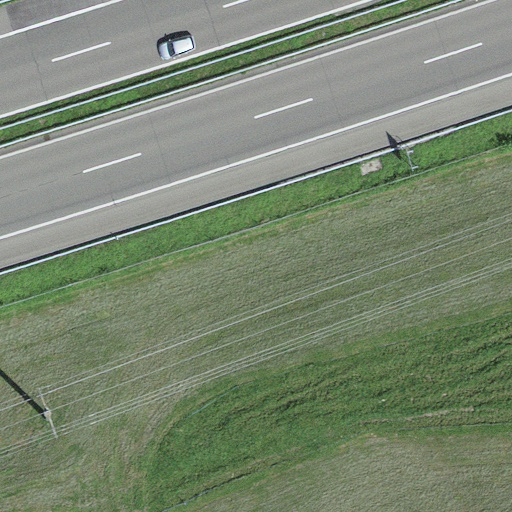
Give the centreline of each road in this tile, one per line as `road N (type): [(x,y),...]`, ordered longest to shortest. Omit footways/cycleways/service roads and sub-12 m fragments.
road 1 (motorway): [(0,201),(511,36)]
road 2 (motorway): [(248,0),(0,77)]
